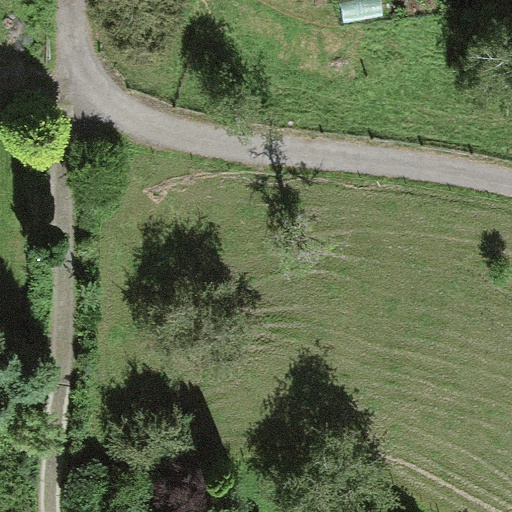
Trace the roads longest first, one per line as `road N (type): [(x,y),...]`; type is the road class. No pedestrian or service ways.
road 1 (track): [(511,173),(159,119),(106,93),(81,51),(71,0)]
road 2 (track): [(54,511),(70,4)]
